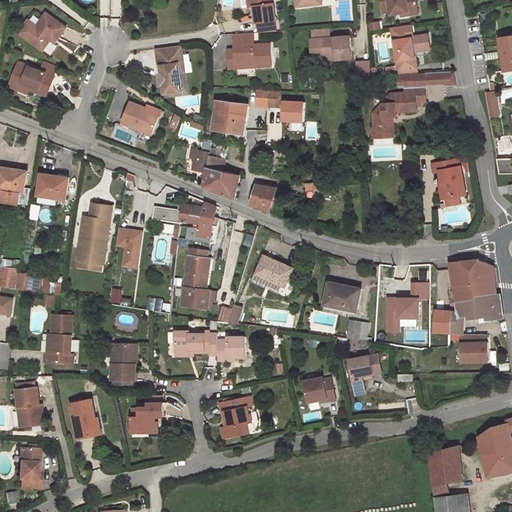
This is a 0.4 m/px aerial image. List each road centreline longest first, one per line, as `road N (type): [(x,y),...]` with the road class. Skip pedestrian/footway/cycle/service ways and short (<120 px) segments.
road 1 (unclassified): [(0,111),(322,241),(384,255),(452,251)]
road 2 (residential): [(205,463),(511,401)]
road 3 (residential): [(455,0),(494,198)]
road 4 (residential): [(38,511),(109,482),(205,463)]
